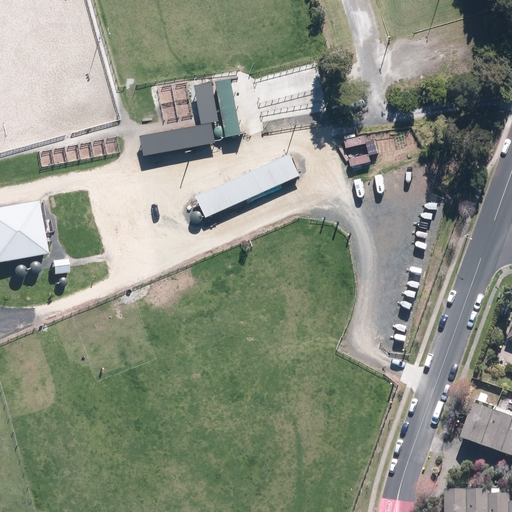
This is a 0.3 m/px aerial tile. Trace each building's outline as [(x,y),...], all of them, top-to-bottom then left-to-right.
[(237,78),(221,81),(231,137),(247,134),(237,78)] [(144,131),(148,152),(219,139),(215,118),(144,131)] [(289,147),(198,193),(211,218),(301,171),(289,147)] [(83,183),(58,186),(62,220),(87,216),(83,183)] [(0,205),(0,258),(45,251),(37,200),(0,205)] [(120,206),(99,208),(105,248),(160,240),(157,220),(122,225),(120,206)] [(511,414),(478,401),(465,436),(511,453),(511,414)] [(448,511),(511,511),(511,493),(493,494),(493,488),(473,488),(449,488),(448,511)]
